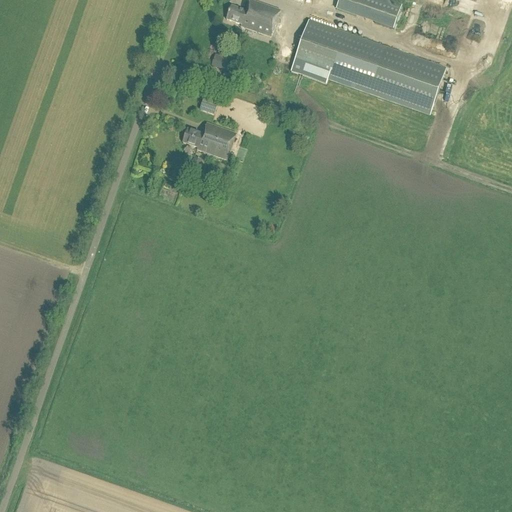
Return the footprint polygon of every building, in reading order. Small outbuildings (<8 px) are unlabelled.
[(394,33),(402,9),(375,0),(341,0),(337,13),(394,33)] [(271,39),(280,13),(251,3),(247,14),(231,8),(226,22),(242,27),(241,29),(271,39)] [(293,69),(430,117),(446,72),(309,24),(293,69)] [(226,73),(230,61),(217,56),(213,68),(226,73)] [(227,72),(235,75),(238,65),(230,63),(227,72)] [(203,111),(217,117),(219,112),(205,106),(203,111)] [(227,163),(237,137),(207,126),(203,137),(188,132),(183,145),(198,151),(197,152),(227,163)] [(199,182),(205,164),(196,161),(195,166),(192,165),(187,178),(199,182)]
